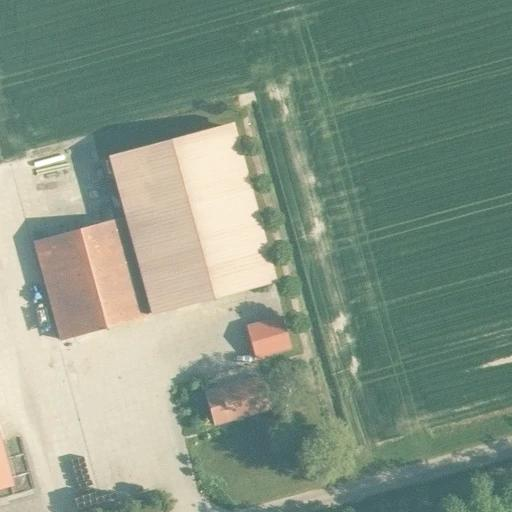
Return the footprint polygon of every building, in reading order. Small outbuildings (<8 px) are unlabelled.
[(120,216),(119,216),(146,312),(263,281),(221,126),(88,162),(93,179),(108,175),(120,216)] [(34,206),(55,199),(46,175),(27,182),(32,196),(31,197),(34,206)] [(85,184),(62,190),(64,199),(87,193),(85,184)] [(119,216),(63,231),(30,240),(56,337),(146,312),(119,216)] [(237,298),(246,306),(261,293),(252,284),(237,298)] [(269,320),(244,327),(251,352),(276,345),(269,320)] [(210,421),(266,406),(257,374),(201,389),(210,421)] [(0,477),(25,471),(15,432),(0,435),(0,477)] [(96,475),(98,486),(137,481),(132,442),(85,449),(89,476),(96,475)]
